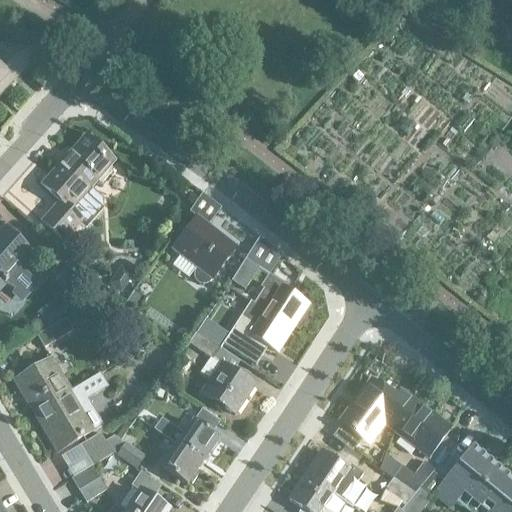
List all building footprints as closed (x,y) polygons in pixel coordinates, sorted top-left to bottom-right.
[(0,56),(0,55),(0,94),(25,68),(27,52),(1,48),(0,56)] [(72,211),(96,183),(99,185),(102,185),(112,174),(112,170),(109,168),(112,164),(85,140),(41,190),(57,204),(39,224),(64,245),(84,222),(72,211)] [(173,252),(196,270),(193,275),(193,280),(195,284),(199,286),(203,287),(207,286),(210,284),(211,282),(236,251),(197,220),(173,252)] [(0,290),(4,286),(14,292),(11,297),(21,306),(39,286),(20,269),(31,256),(3,230),(0,233),(0,290)] [(244,292),(259,270),(245,261),(231,283),(244,292)] [(121,267),(109,286),(121,294),(134,276),(121,267)] [(94,303),(105,291),(85,272),(73,285),(94,303)] [(275,301),(265,315),(292,333),(308,310),(294,301),(297,296),(268,277),(259,290),(275,301)] [(62,315),(51,303),(36,317),(48,330),(63,316),(62,315)] [(277,355),(292,333),(265,315),(255,331),(240,320),(223,346),(256,367),(263,356),(258,354),(264,346),(277,355)] [(36,338),(44,350),(73,333),(66,321),(36,338)] [(219,350),(196,335),(188,345),(210,360),(200,375),(210,381),(201,395),(235,417),(254,388),(221,366),(220,367),(212,361),(219,350)] [(34,415),(70,393),(51,362),(15,383),(34,415)] [(383,427),(390,432),(397,422),(387,413),(396,402),(395,401),(371,382),(357,400),(359,402),(340,426),(341,427),(332,438),(352,453),(361,442),(366,434),(373,440),(383,427)] [(70,393),(34,415),(58,455),(93,433),(102,428),(78,388),(70,393)] [(400,394),(395,401),(396,402),(387,413),(397,422),(390,432),(417,453),(424,443),(434,450),(448,433),(421,412),(422,411),(400,394)] [(178,448),(202,465),(218,442),(211,437),(220,424),(202,412),(185,437),(161,420),(153,432),(178,448)] [(113,456),(122,443),(114,438),(105,443),(100,435),(79,448),(92,468),(113,456)] [(122,443),(113,456),(116,457),(116,458),(136,472),(146,459),(125,444),(124,445),(122,443)] [(202,465),(178,448),(162,472),(187,489),(202,465)] [(475,506),(500,475),(472,452),(440,492),(432,502),(445,511),(448,511),(461,495),(475,506)] [(343,505),(353,490),(363,475),(336,458),(333,463),(319,454),(303,479),(331,498),(332,497),(343,505)] [(401,468),(392,481),(415,497),(419,492),(433,475),(434,472),(424,463),(414,476),(401,468)] [(78,494),(99,480),(92,468),(71,481),(78,494)] [(127,511),(165,511),(151,502),(160,488),(139,474),(130,488),(139,495),(127,511)] [(511,511),(511,484),(500,475),(475,506),(482,511),(511,511)] [(370,478),(362,492),(375,499),(383,485),(370,478)] [(323,511),(322,511),(331,498),(303,479),(287,503),(301,511),(300,511),(323,511)] [(99,480),(78,494),(85,505),(106,493),(99,480)] [(397,511),(402,511),(415,497),(392,481),(384,493),(402,505),(397,511)] [(419,492),(415,497),(402,511),(422,511),(431,502),(419,492)]
